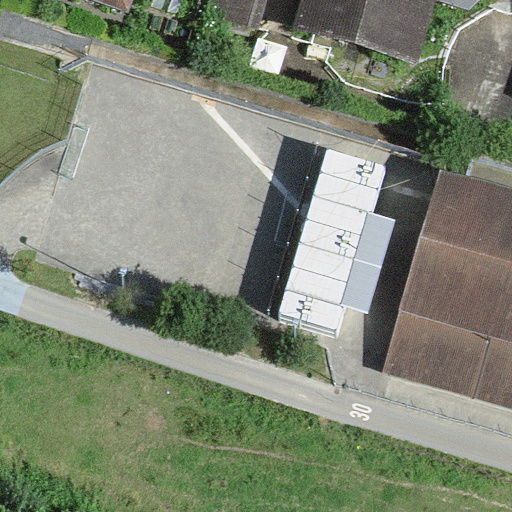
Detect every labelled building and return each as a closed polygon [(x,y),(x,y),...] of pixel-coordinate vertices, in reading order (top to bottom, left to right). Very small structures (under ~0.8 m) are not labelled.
[(89,0),(130,14),(134,0),(89,0)] [(223,0),(215,33),(263,45),(274,0),(223,0)] [(432,0),(307,0),(298,37),(417,66),(432,0)] [(511,22),(486,16),(475,55),(494,60),(484,98),(511,105),(511,22)] [(511,201),(447,184),(394,378),(511,410),(511,201)]
